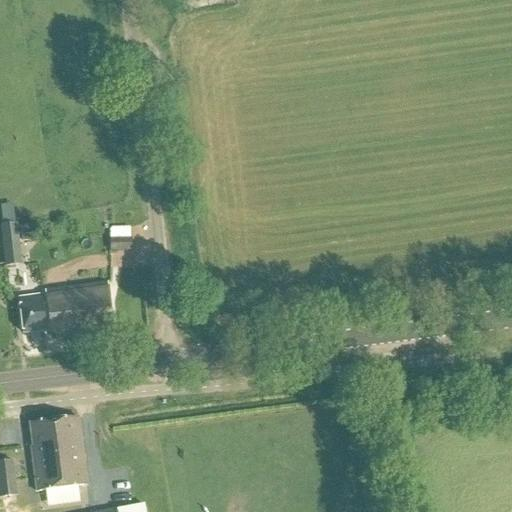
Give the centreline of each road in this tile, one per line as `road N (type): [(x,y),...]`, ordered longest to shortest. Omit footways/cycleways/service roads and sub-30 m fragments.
road 1 (unclassified): [(165,365),(130,0)]
road 2 (tertiary): [(165,365),(511,319)]
road 3 (tertiary): [(0,385),(165,365)]
